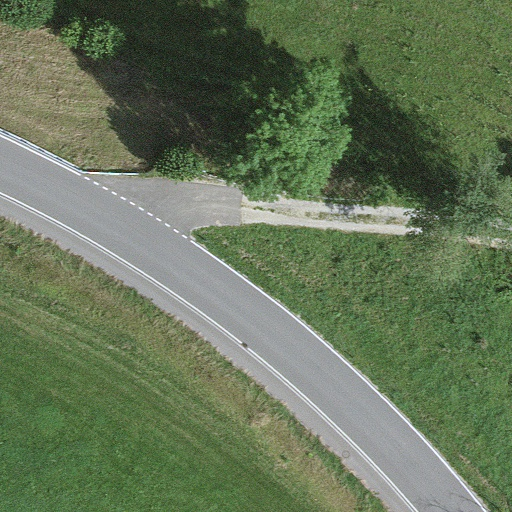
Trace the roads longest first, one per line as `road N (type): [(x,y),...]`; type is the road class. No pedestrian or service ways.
road 1 (tertiary): [(448,511),(365,428),(202,291),(0,175)]
road 2 (track): [(82,217),(168,207),(325,211),(511,241)]
